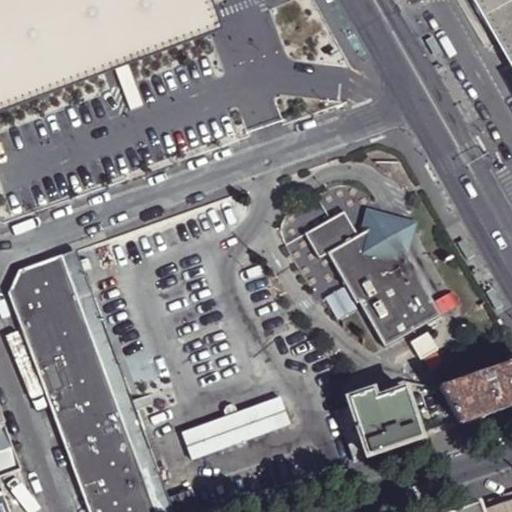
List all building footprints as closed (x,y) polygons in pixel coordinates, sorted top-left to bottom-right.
[(0,0),(0,110),(207,31),(202,20),(194,0),(0,0)] [(511,0),(472,0),(489,27),(491,31),(511,67),(511,0)] [(345,210),(305,232),(319,258),(328,253),(356,304),(359,303),(384,348),(441,316),(407,256),(387,219),(361,234),(359,235),(345,210)] [(367,213),(361,234),(387,219),(407,256),(411,243),(417,222),(401,219),(367,213)] [(75,250),(19,270),(7,294),(87,511),(181,511),(176,495),(166,499),(82,270),(79,260),(75,250)] [(86,258),(79,260),(82,270),(90,267),(86,258)] [(511,362),(477,376),(470,379),(440,389),(460,425),(511,407),(511,362)] [(366,457),(421,439),(404,390),(373,401),(370,392),(346,400),(347,406),(353,421),(360,439),(366,457)] [(237,414),(247,441),(289,425),(279,398),(237,414)] [(235,445),(247,441),(237,414),(235,407),(230,405),(225,407),(223,412),(226,418),(235,445)] [(347,406),(334,411),(340,425),(353,421),(347,406)] [(226,418),(182,434),(192,461),(235,445),(226,418)] [(353,421),(340,425),(346,444),(360,439),(353,421)] [(0,426),(0,475),(19,469),(2,426),(0,426)] [(353,461),(366,457),(360,439),(346,444),(350,451),(353,461)] [(0,491),(0,511),(7,511),(5,506),(24,499),(20,489),(1,496),(0,491)] [(191,490),(180,494),(187,511),(197,508),(191,490)] [(511,511),(511,499),(480,511),(479,511),(511,511)] [(479,511),(480,511),(478,503),(451,511),(479,511)]
